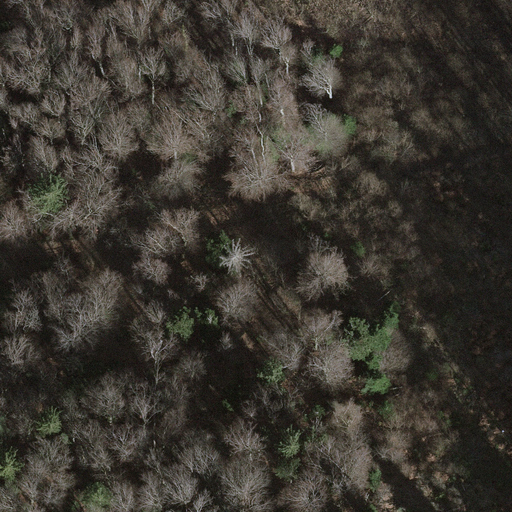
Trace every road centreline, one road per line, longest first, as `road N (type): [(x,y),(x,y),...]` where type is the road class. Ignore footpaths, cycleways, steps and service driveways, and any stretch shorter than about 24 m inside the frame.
road 1 (track): [(511,139),(94,244),(0,248)]
road 2 (track): [(511,52),(53,0)]
